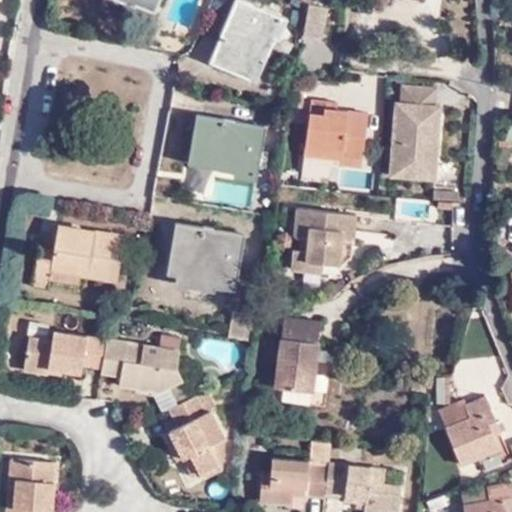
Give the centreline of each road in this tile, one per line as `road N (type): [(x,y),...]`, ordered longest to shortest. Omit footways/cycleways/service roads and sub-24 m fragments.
road 1 (residential): [(12,160),(147,178),(160,71),(29,55)]
road 2 (residential): [(483,0),(474,263),(511,362)]
